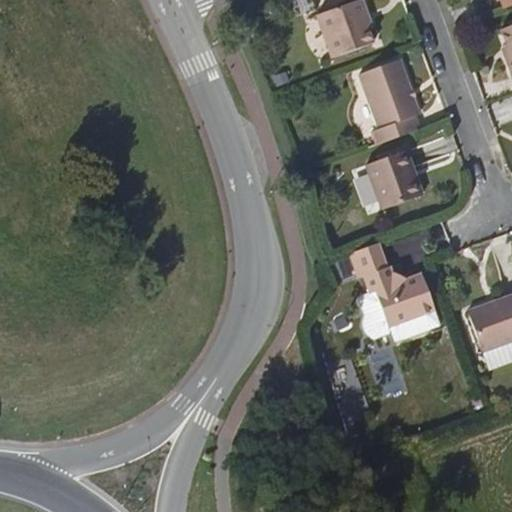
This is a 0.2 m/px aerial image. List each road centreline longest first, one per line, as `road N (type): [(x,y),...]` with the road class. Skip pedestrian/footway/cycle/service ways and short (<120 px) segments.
road 1 (tertiary): [(230,335),(245,307),(250,241),(197,62),(172,7)]
road 2 (tertiary): [(230,335),(139,439),(12,476)]
road 3 (residential): [(417,0),(496,216)]
road 4 (tertiary): [(170,511),(230,335)]
